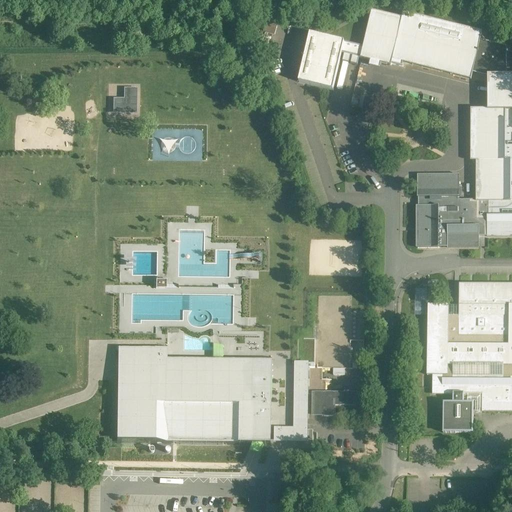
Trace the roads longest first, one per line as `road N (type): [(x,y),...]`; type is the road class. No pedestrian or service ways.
road 1 (track): [(0,459),(392,465)]
road 2 (track): [(292,48),(236,26),(0,22)]
road 3 (residential): [(377,511),(392,465),(387,263)]
